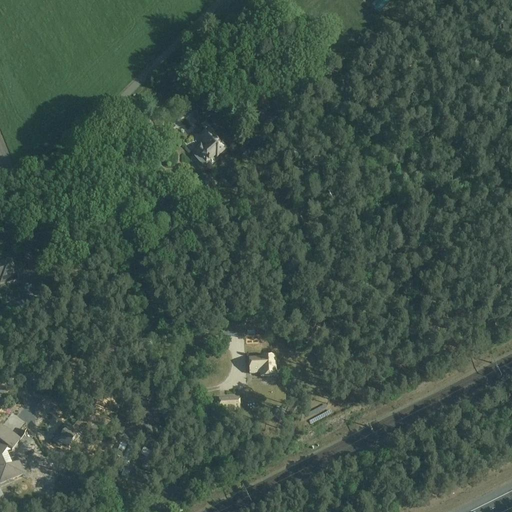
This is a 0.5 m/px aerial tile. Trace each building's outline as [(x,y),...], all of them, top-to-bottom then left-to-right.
[(215,155),(217,157),(225,149),(208,130),(199,138),(207,147),(203,150),(200,146),(195,151),(206,163),(215,155)] [(203,197),(214,186),(208,179),(196,189),(203,197)] [(19,278),(15,267),(12,268),(10,260),(0,263),(0,280),(5,279),(6,283),(19,278)] [(276,377),(275,357),(260,358),(249,359),(249,374),(258,373),(258,378),(276,377)] [(138,388),(135,381),(121,388),(125,395),(138,388)] [(239,410),(239,398),(219,399),(219,411),(239,410)] [(201,442),(215,441),(213,417),(200,417),(201,442)] [(65,422),(53,442),(61,448),(63,445),(69,449),(78,435),(72,432),(74,428),(65,422)] [(12,479),(24,474),(19,462),(6,468),(1,458),(8,448),(12,451),(20,441),(1,428),(0,429),(0,478),(10,474),(12,479)] [(21,444),(24,446),(17,457),(23,460),(35,439),(27,435),(21,444)]
